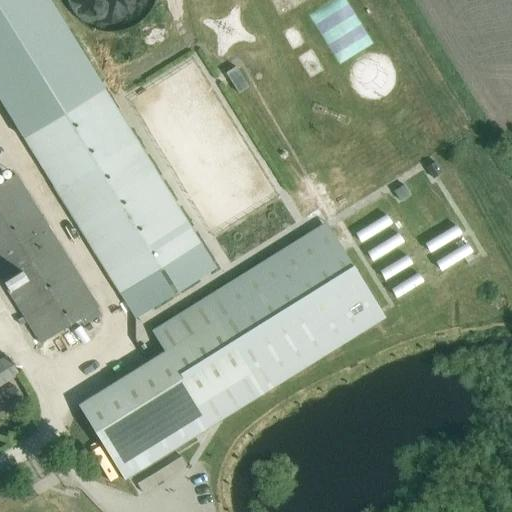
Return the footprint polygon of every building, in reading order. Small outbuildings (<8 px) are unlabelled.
[(50,0),(0,0),(0,101),(120,294),(201,244),(50,0)] [(16,174),(0,183),(0,279),(40,343),(99,306),(16,174)] [(389,212),(357,228),(362,238),(394,222),(389,212)] [(385,318),(326,222),(151,330),(164,351),(78,404),(124,480),(385,318)] [(401,230),(369,248),(374,258),(406,240),(401,230)] [(410,253),(382,265),(386,275),(415,263),(410,253)] [(403,303),(431,289),(427,281),(399,295),(403,303)] [(62,371),(91,353),(85,343),(57,361),(62,371)] [(0,359),(0,385),(19,374),(7,355),(0,359)] [(13,386),(0,394),(0,397),(5,405),(20,395),(13,386)] [(176,458),(151,472),(156,482),(182,468),(176,458)]
